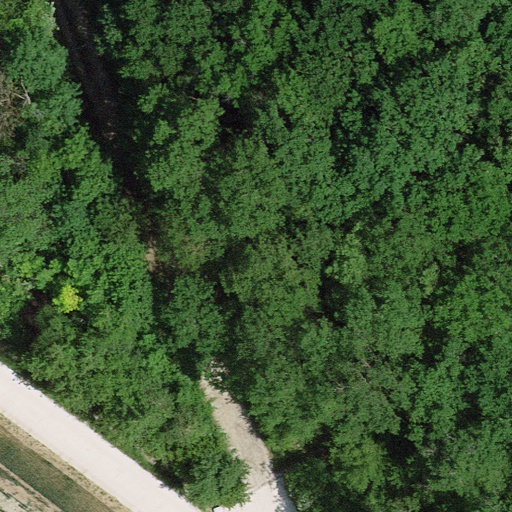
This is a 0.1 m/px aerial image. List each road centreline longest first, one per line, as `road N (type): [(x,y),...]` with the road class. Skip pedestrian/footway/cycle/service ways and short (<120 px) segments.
road 1 (track): [(266,511),(63,0)]
road 2 (track): [(0,390),(165,511)]
